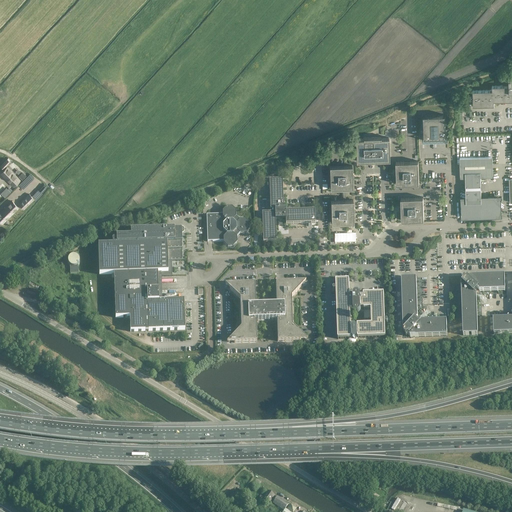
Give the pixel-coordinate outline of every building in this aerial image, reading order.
[(511,76),(509,76),(509,79),(508,79),(507,79),(506,79),(505,80),(504,81),(503,82),(503,83),(503,84),(502,85),(492,86),(492,90),(473,90),(473,105),(494,105),(494,101),(511,100),(511,76)] [(445,123),(446,122),(446,115),(423,115),(424,137),(446,137),(446,126),(445,125),(446,125),(446,124),(446,123),(445,123)] [(356,161),(376,160),(390,160),(389,137),(356,139),(356,161)] [(492,156),(460,157),(460,178),(465,177),(466,199),(463,199),(464,216),(489,215),(491,215),(492,214),(493,213),(494,213),(495,212),(496,211),(497,210),(498,209),(498,208),(499,207),(500,205),(500,204),(500,198),(481,199),(481,177),(493,177),(492,156)] [(7,159),(1,165),(3,168),(9,161),(7,159)] [(396,162),(397,184),(419,183),(419,161),(396,162)] [(353,188),(352,173),(352,165),(330,166),(331,188),(343,188),(343,200),(331,200),(332,223),(354,222),(353,199),(346,200),(345,188),(353,188)] [(7,168),(1,173),(13,186),(19,180),(7,168)] [(308,224),(308,226),(311,226),(311,223),(315,223),(315,210),(286,211),(286,209),(283,209),(282,180),(269,180),(269,185),(267,185),(267,188),(269,187),(270,210),(272,210),(272,213),(262,213),(263,235),(260,236),(260,238),(263,238),(263,243),(276,242),(275,220),(279,220),(279,224),(282,224),(282,220),(286,220),(286,224),(308,224)] [(35,197),(37,199),(46,189),(43,187),(35,197)] [(30,193),(19,203),(25,209),(36,198),(30,193)] [(424,220),(424,207),(423,197),(401,198),(402,220),(424,220)] [(12,201),(0,212),(0,221),(2,224),(18,208),(12,201)] [(249,230),(249,224),(245,220),(240,220),(236,217),(236,211),(232,208),(226,208),(222,212),(222,214),(206,215),(207,242),(223,241),(223,244),(227,248),(233,247),(237,243),(237,238),(240,234),(246,234),(249,230)] [(112,243),(112,245),(98,245),(99,275),(114,274),(115,318),(130,317),(130,332),(185,330),(184,301),(159,302),(158,291),(162,291),(161,277),(172,276),(172,261),(182,261),(181,232),(179,230),(131,231),(131,235),(130,237),(116,237),(116,241),(115,241),(114,240),(113,240),(112,241),(112,242),(112,243)] [(74,255),(72,255),(71,256),(69,258),(68,260),(68,262),(69,264),(70,265),(70,273),(79,273),(78,265),(79,263),(80,262),(80,260),(79,258),(78,256),(76,255),(74,255)] [(475,293),(478,291),(478,290),(480,292),(505,291),(505,276),(468,277),(466,279),(465,279),(464,279),(463,279),(463,280),(463,281),(463,282),(461,284),(463,335),(478,335),(477,295),(475,293)] [(416,320),(418,319),(417,279),(402,279),(403,330),(405,332),(405,333),(405,334),(405,335),(406,335),(406,336),(407,336),(408,336),(408,335),(410,337),(447,336),(447,321),(421,322),(420,323),(416,320)] [(355,295),(355,298),(350,299),(350,282),(348,282),(348,281),(338,281),(338,283),(336,283),(337,288),(336,288),(335,288),(334,288),(333,289),(333,290),(334,290),(334,291),(335,291),(336,290),(337,290),(338,337),(340,337),(340,339),(350,339),(350,337),(360,337),(360,338),(384,338),(384,336),(386,336),(385,323),(386,323),(387,323),(388,323),(388,322),(388,321),(387,320),(386,321),(385,321),(384,295),(382,295),(382,294),(365,294),(366,296),(364,296),(364,298),(359,298),(359,295),(355,295)] [(256,306),(255,284),(232,285),(230,289),(240,299),(241,328),(231,338),(234,343),(257,342),(256,320),(277,320),(278,341),(300,341),(303,336),(292,326),(291,297),(301,287),(298,282),(276,283),(276,305),(256,306)] [(511,318),(493,319),(494,334),(511,333),(511,318)] [(274,496),(272,494),(268,491),(263,498),(269,502),(274,496)] [(278,496),(273,503),(284,511),(283,511),(289,511),(285,508),(288,504),(278,496)]
